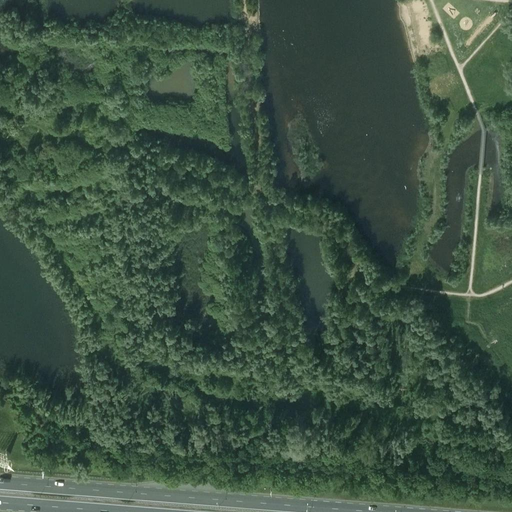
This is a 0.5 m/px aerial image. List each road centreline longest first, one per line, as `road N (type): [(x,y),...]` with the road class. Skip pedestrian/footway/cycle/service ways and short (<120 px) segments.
road 1 (trunk): [(366,511),(0,483)]
road 2 (unknown): [(242,502),(209,483),(163,478),(125,493)]
